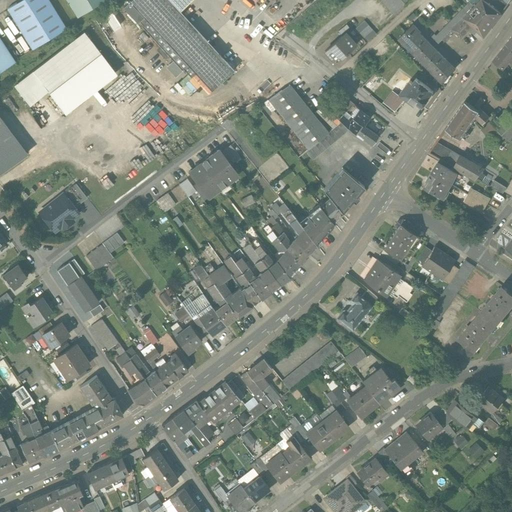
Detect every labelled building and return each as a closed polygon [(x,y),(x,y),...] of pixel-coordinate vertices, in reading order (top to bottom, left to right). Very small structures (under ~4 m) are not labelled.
[(22,0),(7,10),(32,50),(66,29),(47,0),(22,0)] [(106,0),(66,0),(78,19),(107,0),(106,0)] [(193,0),(132,0),(123,9),(137,25),(139,23),(142,28),(141,29),(181,73),(183,72),(190,80),(195,76),(210,93),(233,73),(179,13),(193,0)] [(407,7),(400,0),(380,0),(396,17),(407,7)] [(470,2),(437,37),(435,35),(432,37),(439,44),(452,30),(464,18),(464,17),(482,0),(468,0),(469,0),(470,2)] [(478,31),(485,37),(501,14),(483,0),(482,0),(464,17),(464,18),(473,26),(478,31)] [(469,30),(473,26),(464,18),(452,30),(461,39),(469,30)] [(377,35),(365,22),(356,30),(368,42),(377,35)] [(448,63),(420,34),(421,33),(413,25),(399,39),(410,50),(432,72),(442,83),(456,69),(449,62),(448,63)] [(478,31),(473,26),(469,30),(474,35),(478,31)] [(83,32),(15,84),(31,104),(48,91),(64,113),(115,73),(83,32)] [(345,34),(325,52),(336,64),(356,46),(345,34)] [(0,72),(15,62),(0,39),(0,72)] [(511,49),(506,44),(494,60),(502,69),(508,63),(509,64),(511,64),(511,49)] [(423,84),(422,84),(417,80),(418,80),(417,80),(413,85),(410,82),(400,95),(410,102),(412,99),(423,107),(429,99),(433,93),(431,90),(423,84)] [(319,123),(289,86),(268,101),(308,151),(328,134),(319,123)] [(343,98),(339,94),(335,99),(338,103),(343,98)] [(397,97),(391,106),(396,110),(403,101),(402,101),(397,97)] [(489,118),(480,109),(479,111),(464,102),(445,129),(460,140),(475,118),(483,125),(489,118)] [(415,111),(407,104),(400,113),(409,120),(415,111)] [(369,119),(359,111),(347,129),(356,135),(363,126),(369,119)] [(511,136),(511,114),(510,113),(501,122),(497,118),(492,123),(509,140),(511,136)] [(0,123),(0,174),(0,175),(25,157),(0,123)] [(308,151),(306,153),(313,161),(348,132),(341,124),(308,151)] [(379,136),(363,126),(356,135),(362,140),(364,138),(372,145),(379,136)] [(160,143),(149,151),(154,159),(165,151),(160,143)] [(461,157),(436,143),(428,154),(454,168),(461,157)] [(240,158),(231,146),(225,150),(235,162),(240,158)] [(219,150),(208,158),(228,184),(238,176),(230,166),(221,153),(219,150)] [(235,162),(225,150),(221,153),(230,166),(235,162)] [(481,168),(461,157),(454,168),(472,178),(481,168)] [(208,158),(199,165),(218,191),(228,184),(208,158)] [(449,170),(438,164),(431,175),(443,182),(446,176),(443,175),(446,171),(447,172),(449,170)] [(199,165),(189,172),(197,184),(208,198),(209,198),(218,191),(199,165)] [(358,182),(342,169),(324,190),(330,198),(342,213),(352,201),(354,203),(359,198),(357,196),(364,188),(358,182)] [(422,189),(442,201),(450,186),(443,182),(431,175),(422,189)] [(193,187),(187,179),(178,185),(187,197),(196,192),(193,187)] [(506,189),(494,181),(490,188),(502,195),(506,189)] [(69,186),(78,201),(83,198),(74,183),(69,186)] [(208,198),(197,184),(193,187),(196,192),(203,202),(208,198)] [(187,197),(178,185),(170,191),(178,203),(187,197)] [(490,200),(471,190),(468,196),(487,206),(490,200)] [(63,194),(40,213),(55,232),(61,227),(64,229),(73,222),(71,219),(78,214),(63,194)] [(487,206),(468,196),(464,204),(483,214),(487,206)] [(342,213),(330,198),(319,207),(321,208),(334,224),(343,214),(342,213)] [(281,213),(274,205),(271,208),(275,213),(277,216),(281,213)] [(315,213),(313,210),(308,214),(310,217),(306,220),(308,223),(302,228),(316,245),(334,224),(321,208),(315,213)] [(302,228),(288,210),(282,215),(295,231),(298,228),(301,233),(296,240),(308,255),(316,245),(302,228)] [(422,234),(403,220),(400,225),(416,236),(419,239),(422,234)] [(277,223),(271,229),(278,237),(283,233),(277,223)] [(271,229),(268,225),(262,230),(271,242),(278,237),(271,229)] [(399,261),(416,236),(400,225),(383,250),(399,261)] [(117,233),(102,244),(110,254),(124,243),(117,233)] [(308,255),(296,240),(290,247),(287,244),(288,240),(283,233),(278,237),(299,265),(308,255)] [(299,265),(278,237),(271,242),(279,251),(283,249),(285,253),(277,262),(289,277),(299,265)] [(266,254),(256,240),(250,245),(260,259),(266,254)] [(110,254),(102,244),(85,256),(96,271),(113,259),(110,254)] [(260,259),(250,245),(243,250),(254,264),(260,259)] [(431,252),(425,248),(415,262),(421,266),(431,252)] [(444,255),(434,248),(431,252),(421,266),(431,273),(444,255)] [(271,260),(266,254),(260,259),(268,269),(274,264),(271,261),(271,260)] [(454,262),(444,255),(431,273),(441,280),(451,265),(454,262)] [(248,268),(239,256),(236,258),(239,261),(235,264),(242,272),(248,268)] [(230,257),(224,261),(240,284),(243,283),(246,287),(250,284),(242,272),(235,264),(230,257)] [(268,269),(260,259),(254,264),(261,273),(268,269)] [(400,276),(376,260),(363,279),(385,296),(389,292),(396,298),(398,295),(406,302),(411,294),(409,293),(412,288),(412,287),(402,281),(398,278),(400,276)] [(399,261),(396,266),(407,273),(410,269),(399,261)] [(448,285),(445,289),(455,295),(456,295),(474,269),(464,261),(458,270),(448,285)] [(289,277),(277,262),(274,264),(268,269),(280,284),(289,277)] [(17,264),(3,276),(14,290),(21,285),(19,282),(27,277),(28,276),(28,274),(28,272),(26,270),(25,270),(22,271),(17,264)] [(76,279),(71,271),(66,264),(57,271),(67,286),(76,279)] [(209,277),(203,268),(199,264),(193,268),(207,288),(213,283),(209,277)] [(451,265),(441,280),(448,285),(458,270),(451,265)] [(223,267),(209,277),(213,283),(215,286),(222,282),(230,276),(223,267)] [(270,292),(258,276),(253,279),(251,277),(252,274),(248,268),(242,272),(250,284),(261,299),(270,292)] [(280,284),(268,269),(261,273),(258,276),(270,292),(280,284)] [(417,280),(407,273),(402,281),(412,287),(417,280)] [(85,312),(98,303),(80,276),(76,279),(67,286),(85,312)] [(239,289),(231,295),(229,293),(228,292),(229,292),(222,282),(215,286),(223,298),(226,302),(237,317),(251,306),(241,291),(239,289)] [(207,288),(206,289),(216,303),(223,298),(215,286),(213,283),(207,288)] [(261,299),(250,284),(246,287),(241,291),(251,306),(261,299)] [(496,325),(511,305),(511,294),(502,286),(481,312),(496,325)] [(455,295),(445,289),(416,331),(425,338),(431,329),(434,331),(439,323),(438,322),(456,296),(455,295)] [(377,298),(367,290),(361,297),(371,305),(377,298)] [(6,293),(0,297),(0,305),(10,298),(6,293)] [(214,311),(202,294),(191,302),(198,313),(196,315),(207,330),(211,336),(225,326),(214,311)] [(337,319),(352,331),(372,306),(371,305),(361,297),(357,294),(337,319)] [(10,298),(0,305),(2,309),(13,301),(10,298)] [(50,311),(41,298),(30,306),(29,304),(26,304),(22,306),(22,309),(26,313),(29,311),(32,314),(30,315),(36,324),(45,319),(43,316),(50,311)] [(198,313),(191,302),(184,308),(189,315),(202,334),(207,330),(196,315),(198,313)] [(225,326),(237,317),(226,302),(214,311),(225,326)] [(184,308),(183,307),(174,314),(180,322),(189,315),(184,308)] [(410,315),(402,308),(398,313),(406,320),(410,315)] [(469,360),(496,325),(481,312),(458,340),(463,343),(457,351),(469,360)] [(108,350),(120,343),(106,317),(93,324),(108,350)] [(50,322),(39,330),(42,335),(54,328),(50,322)] [(43,336),(51,347),(69,335),(61,323),(54,328),(43,336)] [(201,341),(190,326),(183,332),(179,327),(171,333),(188,354),(188,353),(194,349),(195,349),(194,347),(201,341)] [(157,342),(150,331),(144,335),(152,345),(157,342)] [(338,351),(330,342),(282,381),(289,391),(338,351)] [(68,343),(56,351),(60,355),(71,348),(68,343)] [(141,353),(155,372),(159,369),(157,367),(155,363),(152,365),(151,362),(160,356),(152,345),(141,353)] [(60,355),(55,358),(62,369),(81,356),(74,346),(71,348),(60,355)] [(358,348),(344,359),(351,368),(365,357),(358,348)] [(166,388),(155,372),(148,377),(146,374),(149,372),(144,365),(142,366),(133,353),(128,357),(155,396),(166,388)] [(170,361),(167,363),(178,379),(188,372),(175,353),(171,357),(170,361)] [(81,356),(62,369),(69,379),(74,376),(85,369),(88,366),(82,357),(81,356)] [(128,357),(127,356),(118,362),(122,367),(124,366),(135,382),(139,383),(128,390),(137,403),(143,405),(155,396),(128,357)] [(178,379),(167,363),(166,364),(162,359),(157,363),(159,366),(157,367),(159,369),(155,372),(166,388),(178,379)] [(272,369),(264,359),(247,372),(262,391),(268,385),(269,385),(262,377),(272,369)] [(85,369),(74,376),(77,381),(88,373),(85,369)] [(27,371),(17,377),(21,382),(30,376),(27,371)] [(247,372),(240,377),(261,404),(250,412),(255,419),(272,405),(262,391),(247,372)] [(390,381),(383,372),(379,375),(377,372),(362,383),(365,386),(379,404),(400,388),(393,379),(390,381)] [(94,409),(50,433),(58,450),(78,440),(77,439),(123,416),(114,399),(112,400),(96,376),(80,388),(94,409)] [(226,382),(215,391),(230,409),(240,400),(226,382)] [(26,409),(37,401),(25,385),(14,393),(26,409)] [(280,399),(268,385),(262,391),(272,405),(280,399)] [(365,386),(346,401),(360,419),(379,404),(365,386)] [(4,387),(0,390),(0,397),(3,401),(11,394),(4,387)] [(346,398),(337,387),(331,391),(340,403),(346,398)] [(488,388),(477,402),(493,414),(504,400),(488,388)] [(215,390),(198,404),(210,419),(213,422),(230,409),(215,391),(215,390)] [(340,403),(331,391),(325,396),(328,400),(332,406),(338,413),(339,413),(339,414),(345,409),(340,403)] [(483,422),(455,399),(445,412),(453,418),(468,430),(473,423),(478,428),(483,422)] [(195,401),(183,410),(194,424),(207,439),(213,434),(204,423),(210,419),(198,404),(195,401)] [(339,414),(339,413),(338,413),(332,406),(319,415),(335,438),(344,431),(343,430),(348,426),(343,420),(344,420),(339,414)] [(475,410),(485,419),(488,415),(478,406),(475,410)] [(453,418),(445,412),(442,409),(433,416),(442,428),(451,438),(455,435),(447,424),(453,418)] [(183,410),(171,419),(182,433),(194,424),(183,410)] [(317,413),(300,425),(308,436),(318,449),(325,444),(326,444),(335,438),(319,415),(317,413)] [(433,416),(430,413),(421,420),(422,423),(417,427),(427,440),(442,428),(433,416)] [(289,420),(291,424),(304,440),(308,436),(300,425),(293,417),(289,420)] [(182,433),(171,419),(162,426),(172,440),(177,447),(183,443),(187,439),(182,433)] [(243,428),(236,419),(228,426),(235,435),(243,428)] [(50,432),(41,436),(39,430),(41,429),(37,421),(29,424),(44,456),(58,450),(50,433),(50,432)] [(29,424),(21,427),(24,436),(28,434),(31,441),(21,445),(29,462),(44,456),(29,424)] [(304,440),(291,424),(286,428),(292,436),(293,436),(299,444),(304,440)] [(299,444),(293,436),(292,436),(286,428),(279,433),(290,448),(282,454),(282,455),(294,469),(294,470),(303,463),(302,462),(309,457),(299,444)] [(385,450),(400,468),(421,451),(406,432),(385,450)] [(22,465),(8,434),(1,437),(3,441),(15,468),(22,465)] [(15,468),(3,441),(0,442),(0,444),(5,456),(0,458),(6,472),(15,468)] [(474,460),(483,451),(475,442),(466,451),(474,460)] [(189,451),(187,449),(183,443),(177,447),(187,460),(198,453),(194,448),(189,451)] [(141,450),(126,456),(131,467),(137,463),(135,460),(143,455),(141,450)] [(142,460),(153,475),(167,465),(156,450),(142,460)] [(282,455),(278,458),(276,456),(265,464),(279,482),(284,477),(283,477),(294,469),(282,455)] [(131,467),(126,456),(121,459),(125,469),(131,467)] [(388,474),(375,458),(368,464),(369,465),(358,474),(367,486),(377,478),(379,480),(388,474)] [(111,482),(128,474),(125,469),(121,459),(104,466),(111,482)] [(153,475),(163,490),(177,480),(167,465),(153,475)] [(94,489),(111,482),(104,466),(87,474),(94,489)] [(269,489),(259,477),(243,489),(253,501),(269,489)] [(75,480),(53,490),(60,505),(63,511),(64,511),(72,509),(73,511),(80,508),(83,507),(82,506),(78,496),(82,494),(75,480)] [(325,498),(335,511),(351,511),(364,502),(347,481),(325,498)] [(243,489),(240,484),(226,495),(234,505),(239,511),(248,505),(253,501),(243,489)] [(53,490),(42,494),(49,510),(60,505),(53,490)] [(182,511),(194,505),(184,490),(170,499),(178,511),(182,511)] [(42,494),(27,501),(31,511),(45,511),(46,511),(49,510),(42,494)] [(104,508),(99,497),(93,499),(93,501),(98,511),(104,508)] [(158,500),(148,507),(151,511),(153,511),(163,506),(158,500)] [(31,511),(27,501),(15,506),(17,511),(31,511)] [(93,501),(82,506),(83,507),(80,508),(81,511),(98,511),(93,501)]
